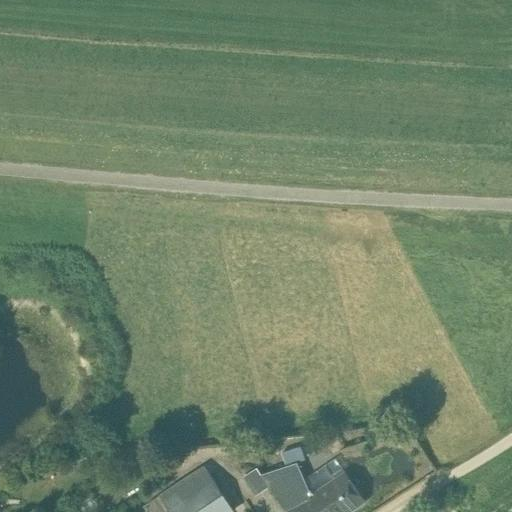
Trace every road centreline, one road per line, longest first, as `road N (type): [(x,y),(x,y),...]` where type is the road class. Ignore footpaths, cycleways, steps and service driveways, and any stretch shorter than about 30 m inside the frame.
road 1 (track): [(0,165),(511,203)]
road 2 (residential): [(395,511),(511,435)]
